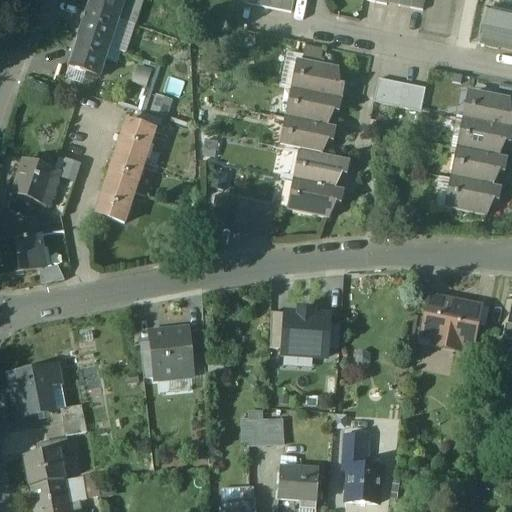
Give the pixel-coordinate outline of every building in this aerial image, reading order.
[(126,0),(91,0),(87,16),(118,26),(126,0)] [(245,0),(244,7),(244,10),(255,12),(257,0),(245,0)] [(269,0),(257,0),(255,12),(267,14),(269,0)] [(282,0),(269,0),(267,14),(279,17),(282,0)] [(294,0),(282,0),(279,17),(291,19),(294,0)] [(376,0),(365,0),(364,6),(374,8),(376,0)] [(388,0),(376,0),(374,8),(386,11),(388,0)] [(388,0),(386,11),(398,13),(400,0),(388,0)] [(412,0),(400,0),(398,13),(410,15),(412,0)] [(424,0),(412,0),(410,15),(421,18),(424,0)] [(118,26),(87,16),(77,44),(109,55),(118,26)] [(511,22),(485,16),(477,49),(511,57),(511,22)] [(109,55),(77,44),(68,74),(99,84),(109,55)] [(322,56),(304,52),(302,62),(301,68),(319,71),(322,56)] [(302,62),(286,59),(279,94),(295,97),(301,68),(302,62)] [(319,71),(301,68),(295,97),(341,107),(343,93),(338,92),(337,75),(319,71)] [(389,88),(377,86),(373,109),(385,112),(389,88)] [(401,91),(389,88),(385,112),(396,114),(401,91)] [(413,93),(401,91),(396,114),(408,116),(413,93)] [(424,95),(413,93),(408,116),(420,119),(424,95)] [(341,107),(295,97),(290,127),(326,134),(333,119),(338,120),(341,107)] [(508,106),(472,99),(466,128),(511,137),(511,134),(511,123),(510,123),(508,106)] [(170,108),(155,104),(151,118),(165,123),(170,108)] [(373,138),(385,141),(388,129),(385,128),(386,124),(377,122),(373,138)] [(326,134),(290,127),(284,156),(303,160),(320,163),(327,149),(332,150),(335,136),(326,134)] [(511,137),(466,128),(460,157),(496,165),(504,150),(509,151),(511,137)] [(154,139),(126,130),(116,160),(144,169),(154,139)] [(496,165),(460,157),(455,187),(490,194),(498,180),(503,181),(506,167),(496,165)] [(144,169),(116,160),(106,191),(134,200),(144,169)] [(320,163),(303,160),(297,189),(333,197),(341,183),(345,184),(348,169),(320,163)] [(58,180),(24,169),(13,202),(41,212),(48,191),(54,193),(58,180)] [(490,194),(455,187),(449,216),(485,223),(493,208),(497,209),(500,196),(490,194)] [(333,197),(297,189),(291,219),(327,227),(335,212),(339,212),(342,199),(333,197)] [(134,200),(106,191),(96,222),(123,231),(134,200)] [(226,206),(214,203),(209,227),(221,229),(226,206)] [(238,208),(226,206),(221,229),(233,232),(238,208)] [(249,210),(238,208),(233,232),(245,234),(249,210)] [(261,213),(249,210),(245,234),(256,236),(261,213)] [(273,215),(261,213),(256,236),(268,239),(273,215)] [(35,231),(7,222),(0,243),(0,248),(25,245),(34,243),(35,231)] [(23,249),(1,253),(5,284),(41,278),(37,257),(41,256),(39,243),(34,243),(25,245),(26,246),(23,247),(23,249)] [(476,318),(458,315),(459,310),(449,308),(448,313),(429,309),(423,339),(437,342),(435,352),(454,356),(456,346),(470,349),(473,333),(476,318)] [(511,313),(511,314),(503,359),(511,361),(511,313)] [(269,355),(283,356),(285,320),(271,319),(269,355)] [(283,356),(283,361),(328,364),(331,324),(285,320),(283,356)] [(473,333),(470,349),(468,359),(479,361),(484,336),(473,333)] [(186,338),(150,342),(151,349),(155,385),(190,382),(186,338)] [(151,349),(139,351),(143,386),(155,385),(151,349)] [(355,369),(361,373),(368,370),(368,361),(362,358),(355,361),(355,369)] [(56,372),(7,382),(16,426),(54,419),(49,394),(60,392),(56,372)] [(317,415),(318,404),(304,403),(303,414),(317,415)] [(81,413),(60,416),(62,430),(83,426),(81,413)] [(246,449),(246,453),(283,453),(283,427),(262,427),(262,419),(246,419),(246,428),(240,428),(240,449),(246,449)] [(83,426),(62,430),(65,443),(85,440),(83,426)] [(367,443),(345,442),(344,458),(360,459),(366,459),(367,443)] [(66,447),(44,451),(46,460),(24,464),(30,494),(63,487),(58,462),(69,460),(66,447)] [(360,459),(344,458),(343,477),(348,478),(346,509),(377,511),(378,488),(381,489),(382,474),(359,473),(360,459)] [(317,478),(280,475),(278,507),(315,510),(317,478)] [(95,481),(81,484),(85,506),(98,503),(95,481)] [(63,487),(30,494),(33,511),(78,511),(78,510),(68,511),(63,487)] [(240,507),(221,508),(220,511),(253,511),(254,507),(244,507),(244,502),(240,502),(240,507)]
